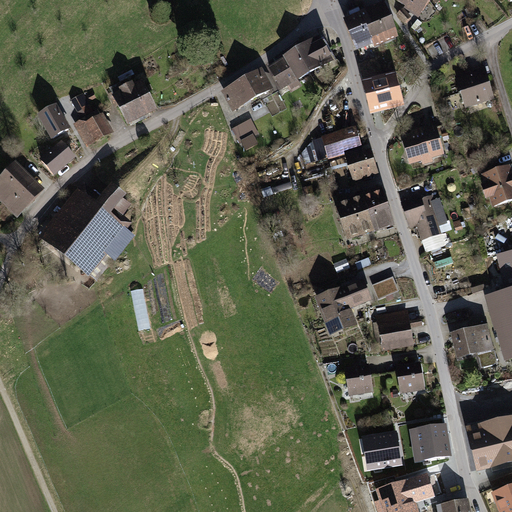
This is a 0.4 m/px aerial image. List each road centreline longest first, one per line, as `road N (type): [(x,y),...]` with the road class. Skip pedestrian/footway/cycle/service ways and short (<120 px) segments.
road 1 (residential): [(332,6),(235,78),(90,159),(13,245)]
road 2 (residential): [(378,150),(430,311),(480,511)]
road 3 (residential): [(511,21),(430,67),(378,150)]
road 4 (residential): [(332,6),(378,150)]
road 5 (track): [(0,382),(57,511)]
